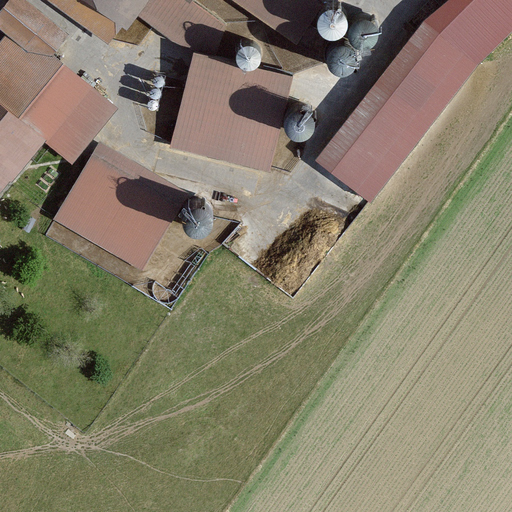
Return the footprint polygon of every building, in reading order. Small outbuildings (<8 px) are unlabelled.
[(76,31),(36,0),(5,0),(0,7),(0,24),(9,31),(0,42),(0,92),(55,135),(51,141),(81,164),(128,104),(60,52),(76,31)] [(52,0),(116,44),(141,9),(203,52),(227,69),(235,57),(250,36),(201,2),(203,0),(52,0)] [(332,0),(241,0),(310,44),(337,3),(332,0)] [(438,18),(329,156),(381,198),(491,60),(438,18)] [(227,69),(203,52),(177,144),(279,172),(301,73),(235,57),(227,69)] [(55,135),(0,92),(0,202),(51,141),(55,135)] [(194,190),(107,137),(58,217),(146,270),(194,190)]
